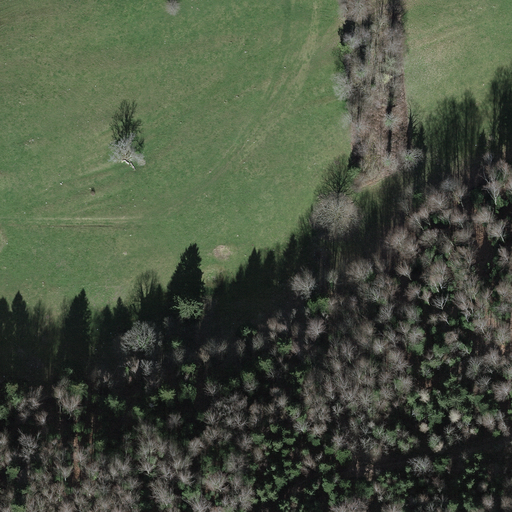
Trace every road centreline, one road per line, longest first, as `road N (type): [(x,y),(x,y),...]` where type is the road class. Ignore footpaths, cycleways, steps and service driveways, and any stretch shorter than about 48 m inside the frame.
road 1 (track): [(0,223),(166,213),(223,175),(298,86)]
road 2 (track): [(256,511),(343,471),(511,438)]
